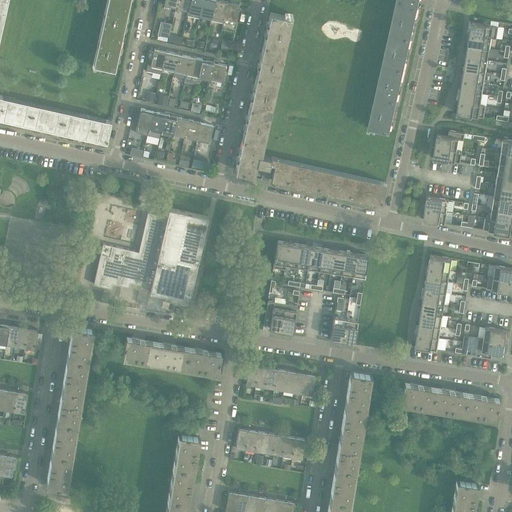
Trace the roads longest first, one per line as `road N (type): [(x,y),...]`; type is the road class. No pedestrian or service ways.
road 1 (residential): [(390,224),(441,0)]
road 2 (residential): [(60,308),(26,511)]
road 3 (residential): [(259,0),(216,186)]
road 4 (residential): [(237,337),(60,308)]
road 5 (residential): [(390,224),(216,186)]
road 6 (residential): [(210,511),(237,337)]
road 7 (residential): [(511,381),(339,353)]
road 8 (residential): [(114,163),(150,0)]
road 9 (residential): [(339,353),(312,511)]
road 10 (residential): [(511,252),(390,224)]
